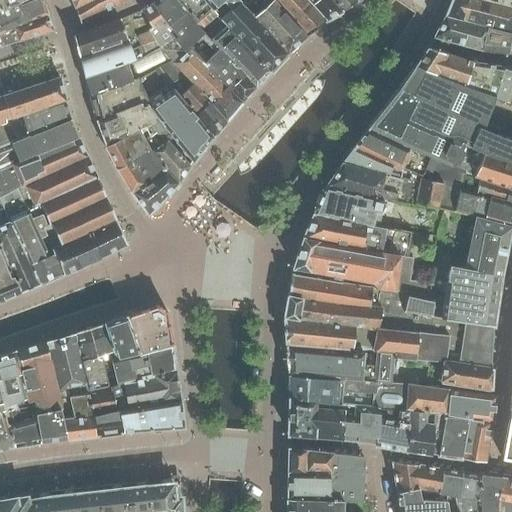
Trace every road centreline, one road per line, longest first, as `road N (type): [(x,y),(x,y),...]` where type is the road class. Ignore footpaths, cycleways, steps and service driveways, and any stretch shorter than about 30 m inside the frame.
road 1 (residential): [(269,272),(305,184),(413,38),(427,0)]
road 2 (residential): [(144,249),(82,115),(63,33)]
road 3 (unclassified): [(0,475),(197,453)]
road 4 (unclassified): [(181,266),(197,453)]
road 5 (residential): [(269,458),(269,272)]
road 6 (residential): [(495,444),(511,279)]
